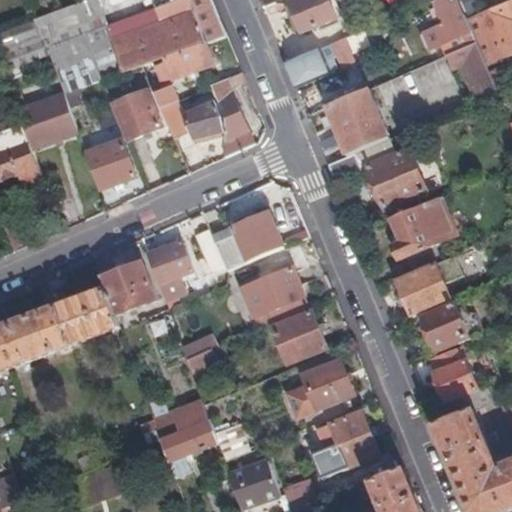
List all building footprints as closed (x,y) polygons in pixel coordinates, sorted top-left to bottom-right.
[(231,40),(214,0),(189,0),(160,11),(155,0),(97,0),(40,21),(68,96),(69,97),(164,63),(210,47),(231,40)] [(336,20),(327,0),(318,0),(291,11),(301,34),(336,20)] [(471,50),(481,46),(471,22),(461,0),(447,0),(438,4),(447,26),(429,35),(436,52),(466,39),(471,50)] [(484,15),(479,2),(467,7),(472,20),(484,15)] [(485,56),(490,68),(511,59),(511,5),(508,7),(511,13),(482,25),(480,19),(471,22),(481,46),(485,56)] [(0,55),(45,39),(39,24),(0,37),(0,55)] [(0,61),(5,74),(52,58),(46,42),(0,58),(0,61)] [(482,104),(502,97),(493,75),(490,68),(485,56),(481,46),(471,50),(450,59),(456,73),(467,68),(482,104)] [(218,69),(210,47),(164,63),(166,69),(162,70),(167,86),(218,69)] [(332,76),(322,53),(291,67),(300,89),(332,76)] [(409,73),(416,100),(446,92),(438,65),(409,73)] [(10,77),(5,79),(0,81),(0,94),(14,89),(10,77)] [(245,89),(241,79),(230,83),(234,94),(245,89)] [(226,156),(253,143),(251,136),(252,135),(234,94),(230,83),(216,90),(222,106),(229,121),(230,123),(230,140),(226,156)] [(177,91),(159,99),(165,112),(183,104),(177,91)] [(358,157),(393,142),(373,92),(332,110),(353,160),(358,157)] [(134,102),(117,108),(132,143),(167,130),(152,94),(140,99),(137,93),(132,95),(134,102)] [(68,96),(23,112),(28,127),(38,153),(83,136),(69,97),(68,96)] [(201,145),(230,140),(230,123),(229,121),(226,122),(220,107),(189,120),(183,104),(165,112),(178,141),(196,134),(201,145)] [(36,186),(48,181),(38,153),(28,127),(17,131),(24,150),(0,159),(0,170),(5,184),(25,176),(29,188),(31,188),(32,191),(37,188),(36,186)] [(127,141),(90,155),(104,193),(141,180),(127,141)] [(392,214),(433,196),(415,152),(373,170),(392,214)] [(353,160),(333,168),(340,186),(366,174),(358,157),(353,160)] [(457,232),(445,202),(396,222),(405,246),(398,250),(404,265),(446,247),(442,238),(457,232)] [(220,248),(229,269),(232,275),(288,251),(274,217),(239,231),(242,239),(220,248)] [(16,251),(27,245),(21,221),(7,225),(16,251)] [(220,248),(214,233),(201,239),(216,274),(229,269),(220,248)] [(187,245),(153,258),(169,303),(190,295),(185,280),(198,275),(187,245)] [(119,276),(113,257),(99,263),(110,293),(119,319),(162,304),(148,265),(119,276)] [(402,284),(417,321),(457,304),(441,268),(402,284)] [(310,300),(297,270),(246,293),(259,322),(310,300)] [(71,286),(67,278),(52,284),(55,292),(71,286)] [(0,376),(124,331),(119,319),(110,293),(0,333),(0,376)] [(474,342),(460,309),(429,322),(442,355),(474,342)] [(331,353),(316,315),(276,331),(292,368),(331,353)] [(511,349),(511,330),(488,340),(494,356),(511,349)] [(473,362),(468,348),(436,362),(441,376),(440,377),(451,405),(483,392),(471,364),(473,362)] [(211,354),(191,363),(199,383),(219,374),(211,354)] [(323,414),(360,399),(346,363),(308,379),(313,390),(323,414)] [(313,390),(276,405),(286,429),(323,414),(313,390)] [(453,408),(459,422),(480,414),(500,405),(495,392),(453,408)] [(207,405),(157,423),(164,443),(214,424),(208,407),(207,405)] [(504,511),(511,509),(511,469),(502,473),(501,470),(500,470),(495,457),(496,456),(493,446),(502,443),(499,434),(489,438),(480,414),(459,422),(440,429),(473,511),(504,511)] [(385,460),(368,416),(335,428),(353,472),(385,460)] [(157,423),(157,422),(144,427),(152,448),(164,443),(157,423)] [(214,424),(164,443),(173,466),(174,467),(180,482),(195,476),(189,460),(223,447),(219,436),(214,424)] [(245,428),(219,436),(223,447),(229,466),(255,455),(245,428)] [(83,463),(89,477),(108,468),(102,455),(83,463)] [(84,511),(130,494),(119,464),(108,468),(89,477),(84,479),(71,484),(78,501),(81,511),(84,511)] [(233,478),(245,511),(276,511),(284,509),(269,466),(233,478)] [(425,511),(409,473),(376,485),(386,511),(425,511)] [(28,503),(19,478),(0,485),(0,511),(7,511),(11,511),(24,505),(28,503)] [(313,481),(288,492),(295,511),(308,511),(312,511),(323,507),(313,481)] [(71,484),(55,492),(61,508),(78,501),(71,484)]
